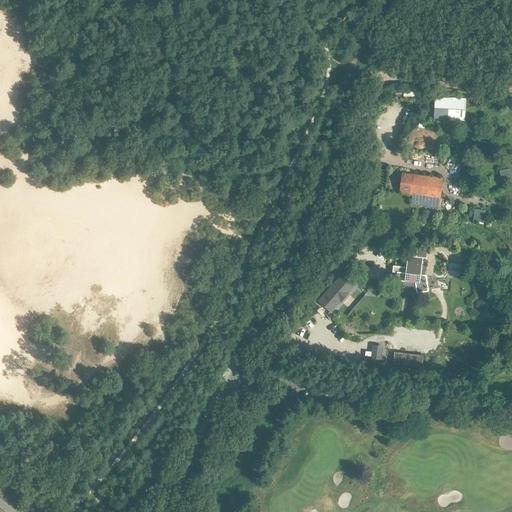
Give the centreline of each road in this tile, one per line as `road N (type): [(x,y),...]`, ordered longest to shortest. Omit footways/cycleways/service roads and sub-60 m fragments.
road 1 (unknown): [(78,511),(236,309),(349,68),(369,53),(391,0)]
road 2 (unclassified): [(230,369),(363,114)]
road 3 (unclassified): [(230,369),(319,392),(511,412)]
road 4 (unclassified): [(161,511),(230,369)]
road 5 (unknown): [(380,72),(511,90)]
road 6 (track): [(363,114),(414,0)]
